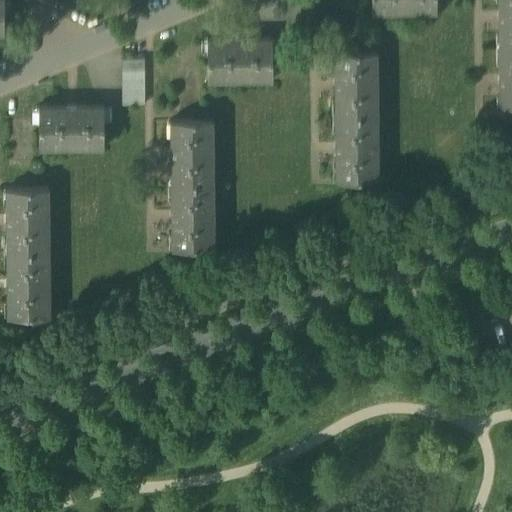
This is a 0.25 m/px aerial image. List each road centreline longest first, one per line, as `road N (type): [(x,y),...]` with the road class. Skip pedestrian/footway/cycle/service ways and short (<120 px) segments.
road 1 (tertiary): [(511,232),(267,319),(0,432)]
road 2 (residential): [(192,0),(60,55)]
